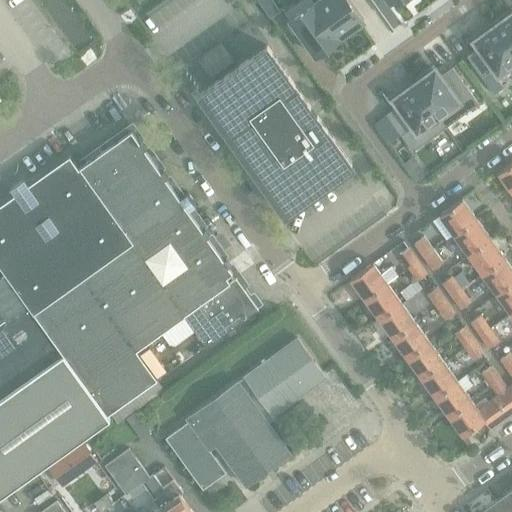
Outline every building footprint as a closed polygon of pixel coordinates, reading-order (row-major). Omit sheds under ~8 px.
[(272,0),(257,0),(269,17),(279,10),(272,0)] [(348,0),(316,0),(314,2),(339,37),(363,20),(348,0)] [(405,0),(396,6),(403,17),(427,0),(405,0)] [(314,2),(290,20),(315,55),(339,37),(314,2)] [(504,15),(493,23),(511,50),(511,14),(506,18),(504,15)] [(479,48),(467,57),(482,78),(494,69),(498,74),(511,63),(511,50),(493,23),(481,32),(483,35),(474,41),(479,48)] [(221,42),(197,59),(209,76),(210,77),(234,60),(221,42)] [(266,46),(201,93),(202,94),(243,153),(242,154),(240,155),(247,166),(248,166),(250,165),(251,164),(286,212),(350,165),(351,164),(266,46)] [(423,73),(412,81),(445,128),(478,104),(452,67),(439,76),(435,70),(426,76),(423,73)] [(497,79),(488,86),(494,94),(503,88),(497,79)] [(386,115),(373,124),(388,143),(400,134),(412,152),(445,128),(412,81),(400,90),(402,93),(393,99),(398,106),(386,115)] [(79,166),(77,168),(131,244),(82,279),(133,351),(137,348),(162,330),(169,340),(175,342),(195,327),(206,344),(258,306),(228,265),(231,263),(226,256),(224,258),(207,235),(210,234),(205,227),(203,229),(188,209),(196,204),(187,192),(180,197),(165,177),(168,175),(163,168),(160,170),(144,148),(147,146),(142,139),(139,141),(131,129),(130,130),(79,166)] [(14,192),(0,202),(0,266),(62,355),(108,420),(110,418),(106,412),(109,411),(117,423),(164,389),(156,378),(157,377),(154,372),(144,359),(137,348),(133,351),(82,279),(131,244),(77,168),(79,166),(70,153),(28,183),(24,177),(10,187),(14,192)] [(511,161),(498,172),(511,191),(511,161)] [(427,175),(420,166),(411,172),(418,181),(427,175)] [(461,198),(439,214),(456,237),(478,221),(461,198)] [(478,221),(456,237),(470,256),(492,240),(478,221)] [(424,236),(414,243),(424,257),(434,250),(424,236)] [(492,240),(470,256),(483,274),(505,258),(492,240)] [(408,247),(399,254),(409,268),(418,261),(408,247)] [(434,250),(424,257),(433,269),(442,262),(434,250)] [(511,268),(505,258),(483,274),(498,294),(511,283),(511,268)] [(418,261),(409,268),(417,280),(427,273),(418,261)] [(372,262),(350,278),(367,302),(389,286),(387,283),(398,275),(391,266),(381,274),(372,262)] [(0,266),(0,309),(5,317),(0,321),(0,399),(62,355),(0,266)] [(453,275),(442,283),(452,296),(462,289),(461,288),(468,283),(460,271),(453,276),(453,275)] [(511,283),(498,294),(511,312),(511,283)] [(389,286),(367,302),(381,321),(403,305),(389,286)] [(437,287),(427,294),(436,307),(446,300),(437,287)] [(462,289),(452,296),(461,308),(471,301),(462,289)] [(446,300),(436,307),(445,319),(455,312),(446,300)] [(403,305),(381,321),(394,339),(416,323),(403,305)] [(480,314),(470,321),(479,334),(489,327),(480,314)] [(416,323),(394,339),(409,359),(431,343),(416,323)] [(464,325),(454,332),(464,345),(474,338),(464,325)] [(489,327),(479,334),(489,347),(490,346),(498,340),(489,327)] [(297,337),(239,379),(267,418),(325,376),(321,371),(297,337)] [(474,338),(464,345),(473,358),(481,352),(482,352),(483,351),(474,338)] [(431,343),(409,359),(422,378),(444,362),(431,343)] [(511,356),(509,352),(499,359),(510,374),(511,371),(511,356)] [(0,496),(108,420),(62,355),(0,399),(0,496)] [(166,367),(160,359),(151,365),(157,374),(166,367)] [(444,362),(422,378),(436,398),(458,382),(444,362)] [(491,365),(481,372),(491,387),(501,380),(491,365)] [(188,421),(165,438),(202,489),(226,472),(210,449),(216,444),(246,485),(291,452),(267,419),(267,418),(239,379),(186,417),(188,421)] [(472,401),(450,417),(463,435),(484,420),(485,421),(489,427),(511,410),(511,395),(507,389),(501,380),(491,387),(498,396),(483,406),(478,410),(472,401)] [(458,382),(436,398),(450,417),(472,401),(458,382)] [(136,411),(126,418),(141,438),(150,431),(136,411)] [(83,441),(47,466),(61,486),(97,460),(83,441)] [(117,457),(105,465),(112,475),(136,458),(129,448),(117,457)] [(136,458),(112,475),(119,484),(131,476),(138,485),(145,480),(150,477),(136,458)] [(150,477),(145,480),(156,496),(152,499),(159,507),(161,511),(192,511),(179,494),(183,491),(173,478),(165,466),(150,477)] [(131,476),(119,484),(126,494),(138,485),(131,476)] [(511,511),(511,488),(496,500),(504,511),(511,511)] [(107,493),(95,502),(102,511),(114,503),(107,493)] [(56,500),(39,511),(61,511),(64,510),(56,500)] [(504,511),(496,500),(479,511),(504,511)]
